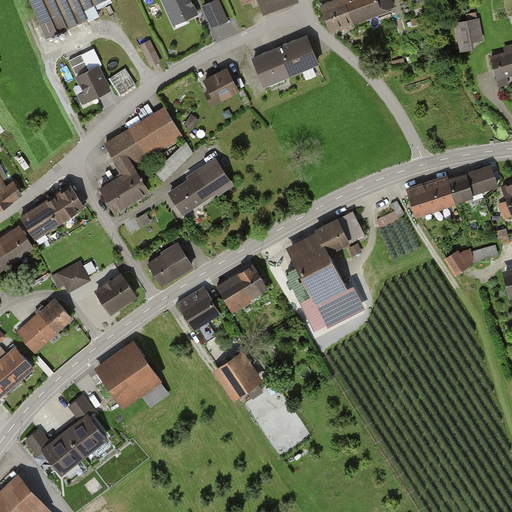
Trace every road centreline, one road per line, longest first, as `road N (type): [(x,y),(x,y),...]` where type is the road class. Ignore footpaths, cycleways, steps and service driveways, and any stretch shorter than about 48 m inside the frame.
road 1 (residential): [(69,163),(137,98),(188,63),(293,18),(319,28),(372,77),(424,164)]
road 2 (tertiary): [(158,303),(328,203),(424,164)]
road 3 (residential): [(158,303),(69,163)]
road 4 (tertiary): [(0,444),(101,344)]
